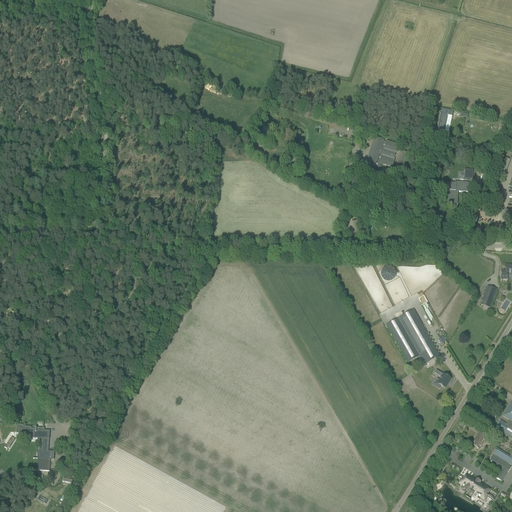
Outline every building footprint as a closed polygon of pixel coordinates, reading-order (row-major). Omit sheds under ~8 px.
[(440,114),(437,130),(444,131),(448,116),(440,114)] [(396,153),(398,145),(386,142),(386,143),(383,142),(375,139),(372,147),(372,146),(370,152),(371,152),(369,159),(375,161),(373,167),(381,169),(382,165),(391,167),(394,160),(393,160),(395,153),(396,153)] [(400,154),(394,173),(400,175),(404,165),(406,166),(408,161),(405,160),(407,154),(403,152),(402,154),(400,154)] [(502,152),(494,172),(491,180),(490,206),(500,207),(501,204),(502,189),(500,189),(501,178),(502,179),(504,176),(511,156),(502,152)] [(473,170),(465,170),(464,180),(472,180),(473,170)] [(454,184),(449,184),(441,183),(441,191),(450,191),(450,193),(450,204),(457,204),(457,192),(468,193),(468,183),(454,183),(454,184)] [(505,272),(504,272),(501,271),(501,280),(507,281),(508,274),(511,275),(511,278),(511,277),(511,266),(505,266),(505,272)] [(382,277),(382,278),(383,279),(384,280),(385,280),(386,281),(387,281),(388,281),(389,281),(391,281),(392,280),(393,280),(393,279),(394,278),(395,277),(395,276),(395,274),(395,273),(395,272),(394,271),(393,270),(393,269),(392,268),(391,268),(389,268),(388,268),(387,268),(386,268),(385,268),(384,269),(383,270),(382,271),(382,272),(381,273),(381,274),(381,276),(382,277)] [(497,290),(492,288),(487,287),(481,305),(490,309),(497,290)] [(397,319),(386,325),(408,363),(418,357),(422,363),(424,362),(425,365),(440,356),(413,310),(398,318),(397,319)] [(450,379),(446,376),(437,371),(435,374),(441,377),(437,384),(444,388),(450,379)] [(494,427),(511,438),(511,403),(503,417),(509,421),(506,424),(499,420),(494,427)] [(17,426),(16,433),(29,434),(29,439),(40,439),(39,451),(38,451),(37,471),(49,472),(50,452),(47,452),(48,439),(49,432),(48,432),(48,433),(43,433),(44,429),(36,429),(36,428),(35,428),(35,430),(30,430),(30,428),(22,427),(22,426),(17,426)] [(479,433),(472,445),(471,444),(464,456),(472,461),(476,455),(474,454),(477,449),(479,450),(486,438),(479,433)] [(4,447),(7,449),(13,439),(11,438),(4,447)] [(493,454),(494,455),(493,456),(492,456),(493,456),(492,455),(489,461),(503,470),(501,473),(501,472),(497,479),(496,479),(502,482),(508,473),(511,467),(509,466),(510,465),(511,465),(511,460),(495,450),(493,454)] [(462,480),(459,485),(463,487),(463,488),(461,490),(467,494),(470,489),(475,492),(476,491),(480,493),(479,496),(478,497),(485,500),(487,496),(486,496),(490,490),(488,489),(489,489),(485,486),(484,486),(479,483),(480,482),(476,479),(475,481),(470,478),(470,479),(465,476),(463,480),(464,480),(463,481),(462,480)] [(65,504),(67,500),(73,490),(70,488),(69,487),(60,501),(65,504)]
